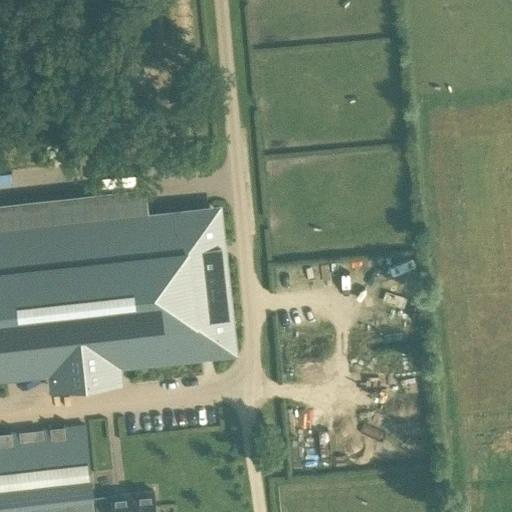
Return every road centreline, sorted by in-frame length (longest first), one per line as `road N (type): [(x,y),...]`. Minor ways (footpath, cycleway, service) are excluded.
road 1 (track): [(144,0),(134,68),(101,102),(38,142),(0,142)]
road 2 (track): [(258,511),(242,404),(217,389)]
